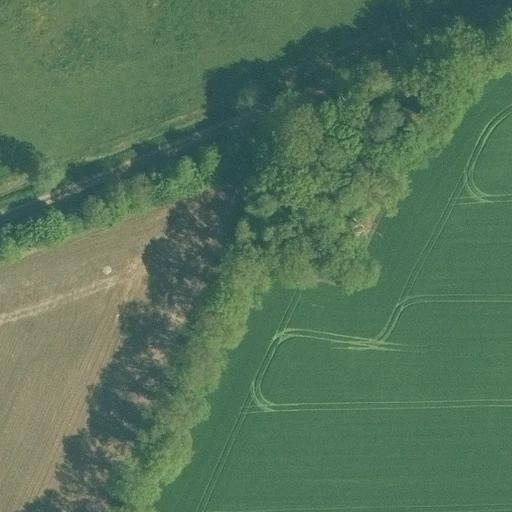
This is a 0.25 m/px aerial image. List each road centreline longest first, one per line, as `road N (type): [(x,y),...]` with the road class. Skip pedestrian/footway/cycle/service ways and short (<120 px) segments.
road 1 (track): [(0,217),(511,2)]
road 2 (track): [(104,511),(279,106)]
